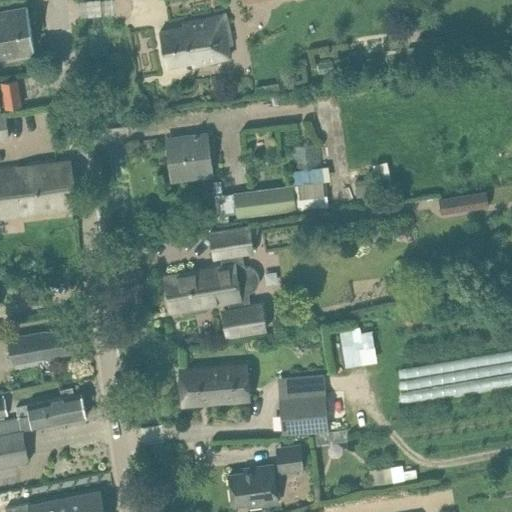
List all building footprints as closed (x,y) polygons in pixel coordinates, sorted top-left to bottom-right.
[(0,56),(35,51),(27,7),(0,11),(0,56)] [(232,44),(225,13),(183,22),(184,26),(160,32),(167,67),(192,62),(193,66),(230,57),(227,45),(232,44)] [(434,37),(416,39),(418,53),(436,51),(434,37)] [(347,59),(336,61),(339,73),(349,71),(347,59)] [(21,105),(17,79),(2,81),(6,108),(21,105)] [(281,84),(257,88),(258,96),(282,92),(281,84)] [(292,94),(273,97),(274,105),(294,102),(292,94)] [(5,114),(0,114),(0,137),(8,136),(5,114)] [(212,167),(207,133),(182,136),(183,145),(168,147),(171,171),(196,168),(197,177),(212,175),(212,167)] [(233,192),(214,195),(217,220),(228,219),(227,214),(235,213),(236,217),(296,209),(296,211),(328,207),(325,181),(329,180),(327,165),(321,166),(318,142),(290,146),(293,170),(291,170),(292,183),(232,191),(233,192)] [(0,216),(73,207),(70,188),(76,187),(71,160),(0,169),(0,216)] [(386,161),(372,164),(379,191),(393,187),(386,161)] [(372,178),(354,180),(356,197),(374,195),(372,178)] [(486,190),(439,198),(441,214),(489,206),(486,190)] [(252,291),(256,287),(258,282),(258,277),(257,272),(253,269),(248,266),(245,267),(242,251),(254,249),(250,224),(210,231),(215,256),(222,255),(224,265),(165,275),(171,310),(183,308),(184,314),(209,309),(208,304),(229,300),(230,308),(224,309),(228,334),(268,327),(263,302),(251,304),(249,292),(252,291)] [(86,349),(82,325),(47,330),(8,337),(13,363),(57,355),(86,349)] [(370,325),(338,330),(344,365),(375,360),(370,325)] [(181,369),(184,404),(249,398),(246,364),(181,369)] [(436,366),(400,366),(400,398),(436,398),(436,366)] [(87,416),(82,392),(74,394),(73,387),(60,390),(62,397),(16,406),(18,417),(0,420),(0,415),(7,414),(4,398),(0,398),(0,466),(25,462),(26,463),(28,463),(28,461),(29,461),(22,430),(87,416)] [(324,393),(281,397),(284,433),(327,429),(324,393)] [(347,430),(315,434),(317,446),(349,442),(347,430)] [(302,456),(278,459),(280,472),(304,469),(302,456)] [(278,502),(273,464),(254,467),(255,470),(229,474),(233,505),(249,503),(249,506),(278,502)] [(401,464),(368,469),(371,486),(404,481),(401,464)] [(105,511),(101,490),(31,504),(30,502),(6,507),(7,511),(105,511)]
